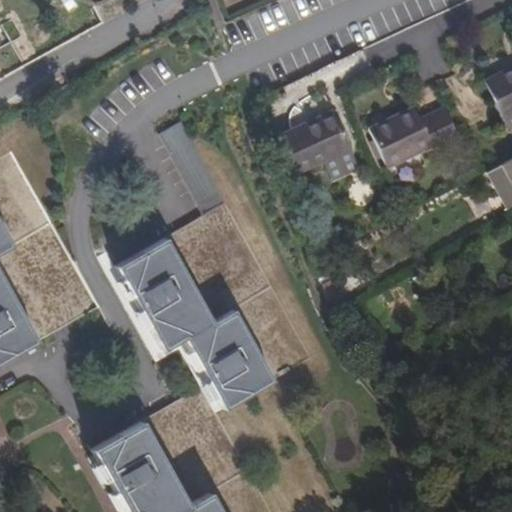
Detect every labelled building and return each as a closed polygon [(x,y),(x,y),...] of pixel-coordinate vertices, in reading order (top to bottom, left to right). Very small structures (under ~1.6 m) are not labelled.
[(511,67),(483,81),(502,118),(510,132),(511,130),(511,67)] [(368,129),(385,168),(432,146),(434,150),(457,139),(454,132),(445,115),(442,108),(420,119),(414,107),(368,129)] [(445,115),(454,132),(463,126),(455,110),(445,115)] [(350,149),(332,113),(277,138),(294,175),(350,149)] [(158,134),(204,216),(114,266),(160,350),(182,339),(221,409),(312,358),(180,122),(158,134)] [(0,362),(98,308),(12,152),(0,158),(0,362)] [(511,185),(511,158),(501,164),(511,185)] [(508,210),(511,207),(511,185),(501,164),(487,172),(508,210)] [(270,511),(202,388),(90,450),(125,511),(270,511)]
